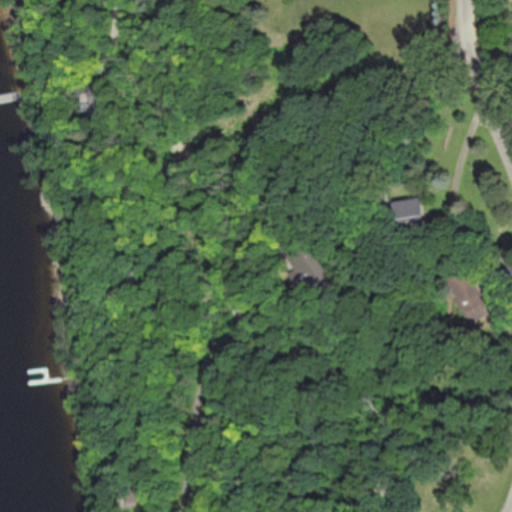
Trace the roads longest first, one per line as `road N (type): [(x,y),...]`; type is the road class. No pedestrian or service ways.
road 1 (residential): [(136,0),(150,86),(207,176),(220,207),(227,268),(256,329)]
road 2 (residential): [(253,288),(255,246),(284,173),(305,151),(473,43)]
road 3 (residential): [(511,143),(473,43),(474,0)]
